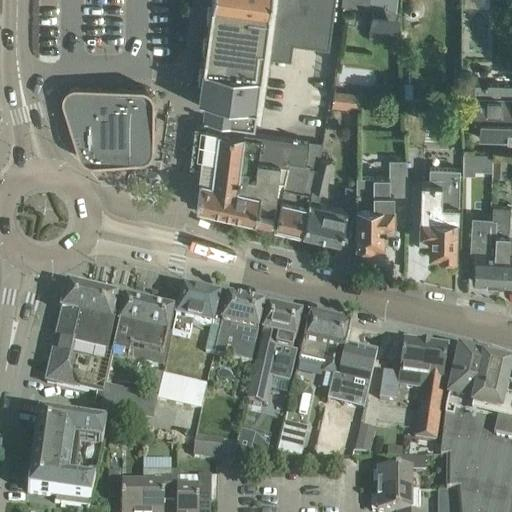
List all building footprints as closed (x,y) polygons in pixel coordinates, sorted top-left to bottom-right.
[(210,0),(198,92),(204,93),(202,108),(208,109),(260,116),(269,54),(290,57),(292,41),(328,45),(334,0),(210,0)] [(397,10),(371,6),(368,36),(394,39),(397,10)] [(461,100),(461,117),(473,117),(479,118),(479,119),(478,138),(511,139),(511,84),(486,84),(486,82),(480,82),(480,84),(474,84),(462,83),(461,100)] [(101,86),(93,86),(92,86),(91,87),(91,88),(75,88),(71,89),(67,90),(65,93),(63,96),(63,100),(64,104),(65,108),(64,108),(64,109),(63,109),(63,110),(66,119),(67,120),(68,120),(69,120),(79,152),(81,155),(83,158),(87,160),(90,160),(94,160),(122,160),(123,161),(123,162),(125,163),(133,162),(134,162),(135,161),(135,160),(139,160),(142,160),(146,158),(148,155),(150,152),(151,148),(151,132),(152,132),(153,131),(153,122),(153,121),(152,120),(151,120),(151,100),(150,96),(148,93),(146,90),(142,88),(139,88),(103,88),(103,87),(102,86),(101,86)] [(362,109),(363,98),(335,95),(334,106),(362,109)] [(254,219),(269,223),(275,196),(277,180),(283,181),(288,160),(304,163),(308,140),(225,130),(206,127),(194,125),(188,166),(200,168),(198,184),(196,183),(194,201),(196,201),(195,206),(254,220),(254,219)] [(407,132),(408,155),(431,154),(431,131),(407,132)] [(301,231),(319,157),(322,142),(308,140),(304,163),(288,160),(283,181),(280,195),(274,224),(301,231)] [(463,152),(462,173),(474,174),(474,170),(474,153),(463,152)] [(506,156),(492,155),(492,176),(505,176),(506,156)] [(319,157),(301,231),(339,240),(346,210),(317,203),(320,191),(325,192),(332,160),(319,157)] [(355,223),(355,243),(373,243),(373,242),(383,242),(383,228),(385,228),(385,226),(393,226),(393,206),(393,191),(406,191),(405,174),(397,175),(389,175),(372,175),(356,174),(356,190),(356,204),(355,204),(355,219),(355,223)] [(459,205),(460,175),(430,174),(429,184),(419,183),(417,239),(427,239),(426,256),(436,256),(436,257),(454,258),(456,205),(459,205)] [(497,253),(496,283),(511,283),(511,234),(508,234),(510,206),(492,205),(492,215),(491,218),(495,219),(495,230),(494,252),(497,253)] [(473,214),(470,251),(474,251),(473,282),(496,283),(497,253),(494,252),(495,230),(495,219),(491,218),(492,215),(473,214)] [(61,307),(62,313),(110,324),(110,322),(116,298),(67,286),(66,286),(61,307)] [(193,324),(200,293),(181,288),(176,312),(171,335),(188,339),(192,323),(193,324)] [(200,293),(193,324),(212,328),(219,297),(200,293)] [(258,327),(263,307),(227,299),(222,318),(219,330),(214,355),(251,363),(258,327)] [(160,364),(172,311),(124,300),(111,355),(126,359),(127,356),(160,364)] [(267,308),(247,401),(266,405),(273,378),(289,382),(296,351),(292,350),(294,340),(295,340),(300,316),(267,308)] [(110,324),(62,313),(46,383),(96,395),(102,396),(104,386),(103,386),(110,356),(107,356),(114,323),(110,322),(110,324)] [(322,374),(325,375),(338,378),(346,345),(345,345),(348,331),(349,327),(309,318),(298,363),(323,369),(322,374)] [(205,353),(214,355),(219,330),(210,328),(205,353)] [(419,364),(421,346),(403,343),(398,375),(382,373),(379,398),(395,400),(397,386),(421,389),(424,364),(419,364)] [(377,352),(346,345),(338,378),(325,375),(322,384),(330,386),(367,395),(377,352)] [(424,364),(421,389),(414,438),(436,441),(444,382),(442,381),(447,349),(421,346),(419,364),(424,364)] [(486,358),(458,351),(445,411),(440,457),(449,456),(449,489),(455,490),(456,511),(511,511),(511,370),(485,365),(485,364),(486,358)] [(161,374),(148,372),(145,392),(157,394),(161,374)] [(157,400),(170,403),(175,379),(163,376),(157,400)] [(175,379),(170,403),(185,406),(190,382),(175,379)] [(206,386),(190,382),(185,406),(200,409),(206,386)] [(155,398),(104,386),(102,396),(96,395),(93,406),(109,410),(110,408),(151,418),(155,398)] [(234,434),(243,402),(223,396),(213,429),(234,434)] [(74,443),(103,448),(108,422),(96,419),(95,423),(71,421),(71,419),(38,415),(27,494),(55,498),(54,504),(91,509),(96,483),(68,479),(74,443)] [(305,460),(309,427),(285,423),(280,457),(305,460)] [(354,453),(369,454),(375,430),(360,426),(354,453)] [(240,430),(232,462),(247,462),(254,434),(240,430)] [(352,434),(351,434),(339,431),(337,440),(335,449),(315,444),(313,452),(311,458),(313,458),(333,458),(350,458),(351,453),(353,447),(355,435),(352,434)] [(195,436),(194,441),(192,456),(219,460),(222,440),(195,436)] [(376,471),(376,490),(411,491),(412,468),(426,469),(426,458),(397,458),(396,471),(376,471)] [(120,511),(141,511),(142,486),(121,485),(121,472),(108,472),(107,500),(120,500),(120,511)] [(142,472),(142,486),(141,511),(162,511),(163,500),(175,500),(176,500),(176,490),(176,472),(142,472)] [(176,500),(175,500),(175,511),(197,511),(197,504),(210,504),(210,476),(197,476),(197,490),(176,490),(176,500)] [(371,500),(371,511),(425,511),(426,511),(418,511),(418,492),(411,492),(411,491),(376,490),(376,500),(371,500)]
